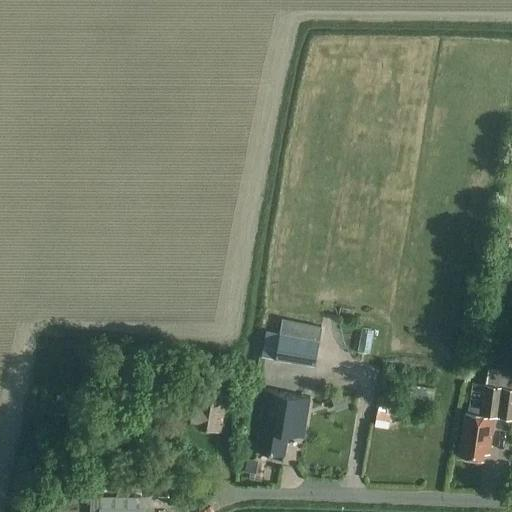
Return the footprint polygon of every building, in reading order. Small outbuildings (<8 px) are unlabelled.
[(316,365),(320,341),(322,326),(283,319),(276,358),(316,365)] [(506,372),(489,370),(483,415),(467,412),(460,457),(483,460),(484,453),(490,454),(494,416),(511,418),(511,375),(506,375),(506,372)] [(310,397),(267,390),(257,450),(285,454),(289,433),(304,435),(310,397)] [(222,426),(228,396),(208,392),(207,396),(201,395),(198,408),(193,407),(189,423),(200,425),(200,428),(216,431),(221,432),(222,426)] [(336,397),(339,409),(348,407),(344,394),(336,397)] [(393,405),(380,403),(376,425),(389,427),(393,405)] [(79,489),(90,491),(92,479),(81,477),(79,489)] [(159,485),(159,497),(169,497),(170,485),(159,485)] [(103,497),(103,509),(143,509),(143,497),(103,497)]
